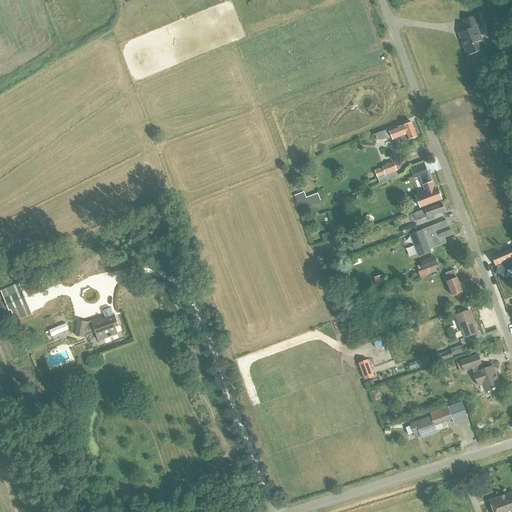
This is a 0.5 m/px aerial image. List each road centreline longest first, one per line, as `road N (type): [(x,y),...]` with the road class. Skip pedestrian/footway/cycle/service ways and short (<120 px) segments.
road 1 (unclassified): [(511,347),(385,0)]
road 2 (unclassified): [(292,511),(511,443)]
